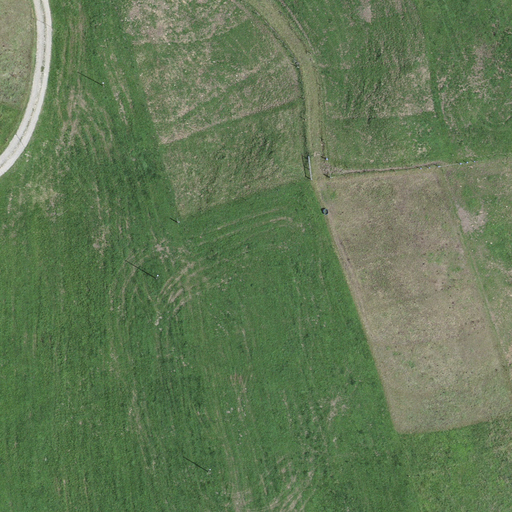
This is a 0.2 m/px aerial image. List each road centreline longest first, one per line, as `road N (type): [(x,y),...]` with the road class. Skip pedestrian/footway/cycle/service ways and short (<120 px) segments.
road 1 (track): [(251,0),(296,49),(308,77),(316,195)]
road 2 (track): [(0,160),(34,101),(46,24),(38,0)]
